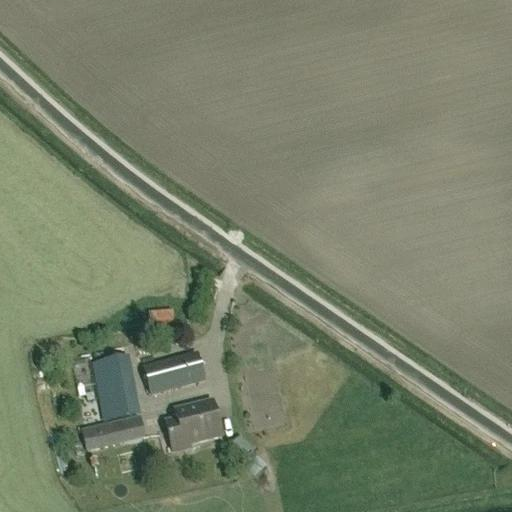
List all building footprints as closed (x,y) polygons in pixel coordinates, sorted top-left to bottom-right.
[(150,397),(203,384),(196,356),(143,370),(150,397)] [(128,360),(118,362),(92,367),(94,383),(103,382),(111,423),(139,417),(128,360)] [(212,402),(173,411),(175,419),(164,422),(171,453),(189,449),(189,446),(220,439),(212,402)] [(102,422),(98,408),(83,412),(88,426),(102,422)] [(100,430),(100,428),(81,433),(87,455),(129,443),(124,423),(100,430)] [(240,437),(233,444),(249,459),(256,451),(240,437)] [(260,457),(248,466),(256,476),(268,467),(260,457)]
